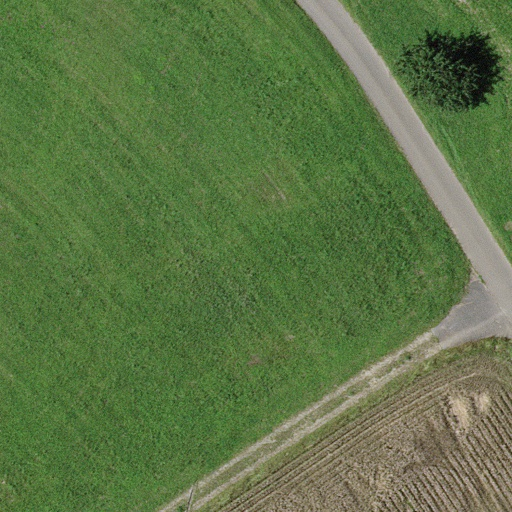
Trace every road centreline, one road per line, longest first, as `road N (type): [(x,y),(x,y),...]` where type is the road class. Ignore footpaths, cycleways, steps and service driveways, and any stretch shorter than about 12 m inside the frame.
road 1 (unclassified): [(302,0),(511,306)]
road 2 (track): [(511,331),(236,511)]
